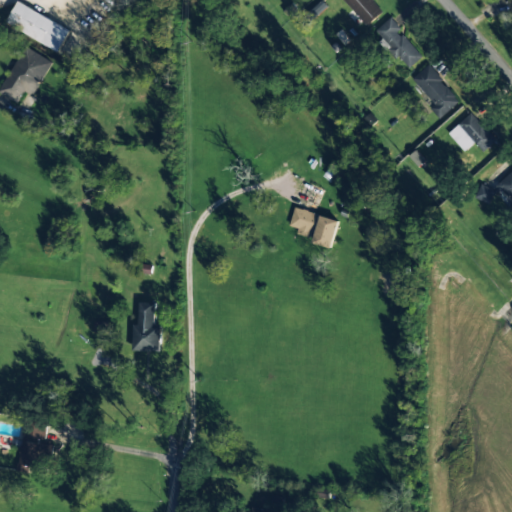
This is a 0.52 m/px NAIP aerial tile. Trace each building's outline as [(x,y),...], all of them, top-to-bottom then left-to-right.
[(342,0),(368,26),(384,10),(374,0),(342,0)] [(6,23),(58,52),(70,31),(18,1),(6,23)] [(328,8),(323,1),(310,10),(314,17),(328,8)] [(408,68),(422,56),(388,18),(374,31),(408,68)] [(0,93),(23,107),(49,61),(24,46),(0,88),(0,93)] [(439,118),(458,101),(427,65),(412,79),(434,104),(430,108),(439,118)] [(496,139),(469,114),(458,125),(484,151),(496,139)] [(511,174),(496,187),(511,207),(511,174)] [(306,204),(316,207),(322,190),(313,187),(306,204)] [(298,230),(296,233),(308,238),(317,215),(295,206),(288,225),(298,230)] [(313,243),(331,248),(339,221),(320,216),(313,243)] [(161,326),(154,326),(155,303),(139,303),(138,324),(133,324),(133,352),(160,352),(161,326)] [(16,470),(30,473),(31,470),(47,473),(52,446),(42,443),(45,430),(24,426),(16,470)]
